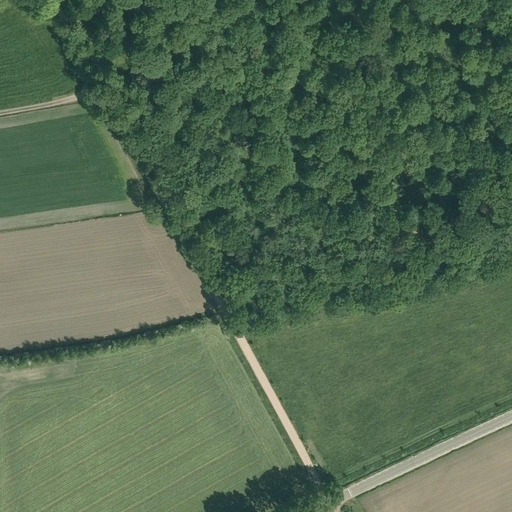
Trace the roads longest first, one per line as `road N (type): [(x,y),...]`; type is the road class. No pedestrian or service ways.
road 1 (track): [(56,0),(328,499)]
road 2 (unclassified): [(304,511),(511,417)]
